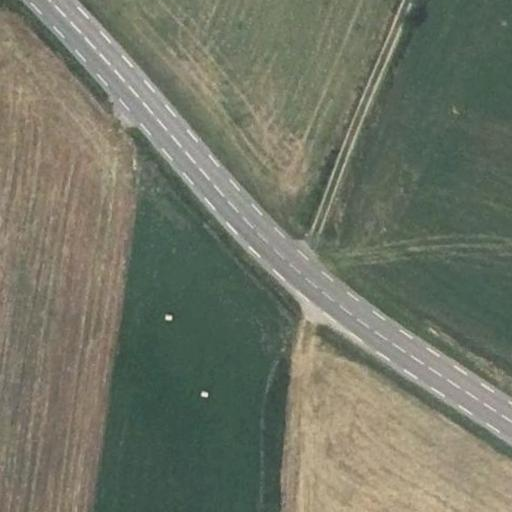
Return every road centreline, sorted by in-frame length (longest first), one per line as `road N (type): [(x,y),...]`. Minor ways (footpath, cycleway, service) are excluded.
road 1 (secondary): [(52,0),(307,280),(511,421)]
road 2 (track): [(313,249),(408,0)]
